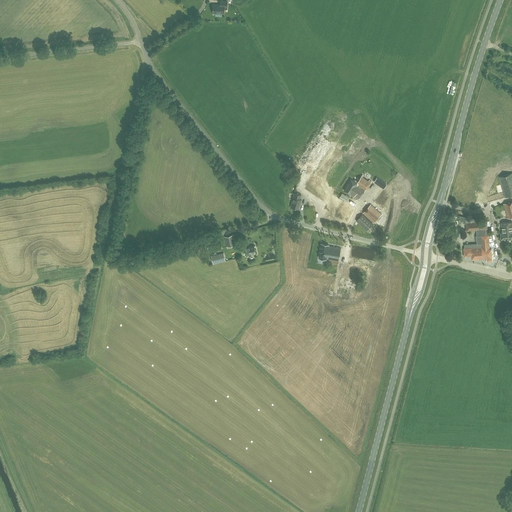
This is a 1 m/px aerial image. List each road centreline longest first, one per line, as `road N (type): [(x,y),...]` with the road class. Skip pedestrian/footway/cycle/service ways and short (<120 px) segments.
road 1 (unclassified): [(421,254),(268,214),(149,65),(140,42)]
road 2 (secondary): [(443,191),(502,0)]
road 3 (secondary): [(358,511),(406,331)]
road 4 (unclassified): [(0,57),(140,42)]
